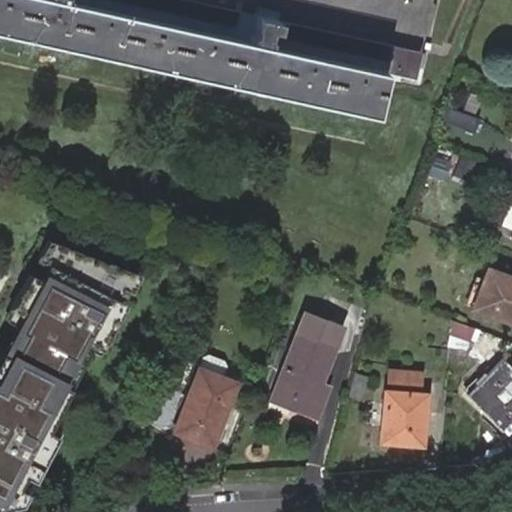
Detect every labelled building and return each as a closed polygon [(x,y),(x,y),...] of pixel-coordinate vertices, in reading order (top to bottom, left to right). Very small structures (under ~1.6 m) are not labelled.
[(422,84),(428,56),(283,24),(285,13),(262,9),(260,18),(177,0),(0,0),(0,34),(141,66),(376,115),(384,76),(422,84)] [(450,106),(445,121),(478,132),(483,118),(450,106)] [(497,170),(457,156),(451,172),(492,185),(497,170)] [(0,511),(5,511),(20,509),(25,496),(17,492),(21,481),(29,485),(54,436),(47,432),(87,349),(97,353),(124,302),(116,297),(121,289),(129,292),(139,276),(43,239),(36,257),(44,262),(37,278),(27,274),(4,317),(10,323),(0,346),(0,511)] [(511,279),(493,272),(479,310),(511,321),(511,279)] [(322,398),(325,388),(339,350),(302,337),(278,404),(322,419),(328,400),(322,398)] [(511,422),(511,368),(505,361),(467,396),(502,432),(511,422)] [(434,373),(393,369),(391,394),(433,397),(434,373)] [(204,374),(184,428),(219,441),(239,387),(204,374)] [(372,378),(358,375),(352,400),(366,402),(372,378)] [(332,390),(325,388),(322,398),(328,400),(332,390)] [(433,397),(391,394),(387,445),(429,448),(433,397)]
